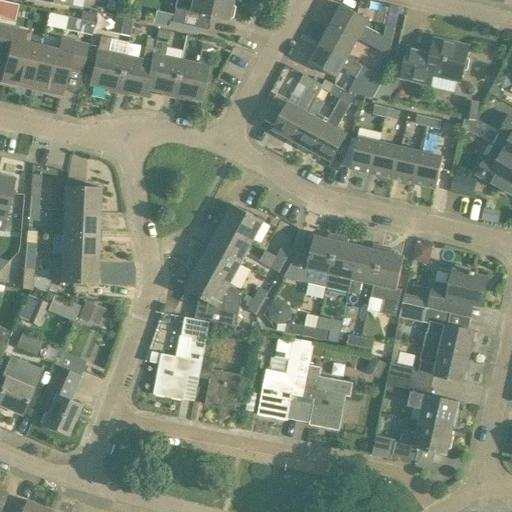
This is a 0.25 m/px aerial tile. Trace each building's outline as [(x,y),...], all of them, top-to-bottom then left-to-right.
[(0,0),(0,14),(15,19),(19,5),(0,0)] [(70,9),(71,0),(30,0),(31,0),(70,9)] [(176,0),(175,9),(172,24),(199,29),(202,15),(227,21),(227,20),(231,18),(234,8),(230,5),(231,0),(176,0)] [(383,37),(364,26),(367,21),(341,6),(331,24),(358,39),(386,54),(388,55),(395,28),(386,25),(383,37)] [(79,19),(93,22),(94,14),(81,11),(79,19)] [(347,58),(358,39),(331,24),(321,44),(347,58)] [(1,83),(31,90),(40,49),(21,44),(24,33),(0,27),(0,53),(8,55),(1,83)] [(125,57),(107,53),(110,39),(100,37),(89,86),(117,92),(125,57)] [(140,61),(125,57),(117,92),(144,99),(146,90),(156,41),(145,39),(140,61)] [(467,48),(435,40),(432,53),(409,48),(402,78),(431,84),(433,76),(460,82),(467,48)] [(59,53),(40,49),(31,90),(60,96),(66,68),(80,71),(86,47),(61,41),(59,53)] [(180,61),(162,57),(165,43),(156,41),(146,90),(172,96),(180,61)] [(201,44),(196,65),(180,61),(172,96),(200,102),(213,47),(201,44)] [(362,66),(347,58),(321,44),(310,65),(336,79),(342,68),(347,71),(346,73),(356,78),(362,66)] [(386,54),(375,74),(384,78),(394,58),(388,55),(386,54)] [(367,69),(354,94),(372,99),(384,78),(375,74),(367,69)] [(295,108),(288,105),(291,98),(280,92),(267,116),(278,122),(273,131),(292,141),(316,98),(323,85),(303,75),(299,83),(306,87),(295,108)] [(329,94),(339,100),(343,92),(334,86),(329,94)] [(354,97),(343,92),(339,100),(326,125),(311,152),(330,162),(345,135),(336,131),(354,97)] [(326,125),(315,119),(324,102),(316,98),(292,141),(311,152),(326,125)] [(464,119),(477,121),(479,99),(465,98),(463,119),(464,119)] [(385,117),(387,107),(374,104),(372,114),(385,117)] [(400,110),(387,107),(385,117),(398,120),(400,110)] [(427,127),(429,118),(417,114),(414,124),(427,127)] [(499,134),(492,147),(511,157),(511,118),(506,116),(497,133),(499,134)] [(442,121),(429,118),(427,127),(440,130),(442,121)] [(464,119),(463,129),(480,137),(481,121),(477,121),(464,119)] [(357,139),(357,140),(352,139),(341,167),(350,169),(350,171),(371,176),(378,144),(357,139)] [(371,176),(392,181),(400,149),(378,144),(371,176)] [(511,157),(492,147),(486,158),(484,157),(474,175),(511,195),(511,157)] [(421,154),(400,149),(392,181),(414,186),(421,154)] [(442,159),(421,154),(414,186),(435,190),(442,159)] [(458,173),(452,189),(474,197),(480,181),(458,173)] [(31,174),(28,210),(38,210),(41,175),(31,174)] [(15,180),(0,176),(0,216),(6,218),(15,180)] [(63,187),(62,211),(98,213),(99,188),(63,187)] [(232,205),(220,227),(251,244),(263,222),(232,205)] [(38,210),(28,210),(27,220),(37,221),(38,210)] [(97,237),(98,213),(62,211),(61,235),(97,237)] [(240,265),(251,244),(220,227),(209,248),(240,265)] [(26,231),(23,260),(34,261),(36,232),(26,231)] [(96,260),(97,237),(61,235),(60,259),(96,260)] [(284,278),(327,288),(338,238),(328,236),(327,241),(314,238),(309,256),(297,253),(284,278)] [(327,288),(349,293),(360,249),(346,245),(348,240),(338,238),(327,288)] [(276,256),(285,261),(291,250),(282,245),(276,256)] [(362,283),(374,286),(383,248),(373,246),(372,252),(360,249),(349,293),(359,296),(362,283)] [(228,286),(240,265),(209,248),(197,269),(228,286)] [(401,290),(398,289),(405,259),(391,256),(392,251),(383,248),(374,286),(371,297),(384,300),(382,313),(395,316),(401,290)] [(270,268),(279,273),(285,261),(276,256),(270,268)] [(47,283),(59,284),(95,285),(96,260),(60,259),(60,262),(48,261),(47,283)] [(31,289),(34,261),(23,260),(21,289),(31,289)] [(242,293),(228,286),(197,269),(186,291),(216,308),(213,323),(236,328),(242,293)] [(404,293),(402,303),(451,313),(470,317),(473,306),(481,307),(487,279),(474,276),(474,274),(470,273),(469,275),(453,271),(450,284),(432,280),(428,299),(404,293)] [(253,299),(262,304),(268,292),(260,288),(253,299)] [(25,321),(38,326),(46,305),(48,305),(51,304),(76,308),(78,299),(30,291),(21,310),(28,314),(25,321)] [(278,298),(268,315),(285,325),(295,308),(278,298)] [(247,311),(256,315),(262,304),(253,299),(247,311)] [(83,300),(80,317),(102,322),(106,305),(83,300)] [(475,333),(448,327),(451,313),(402,303),(399,317),(430,324),(428,333),(426,333),(422,347),(470,358),(475,333)] [(148,363),(158,365),(152,395),(183,402),(188,376),(196,378),(200,358),(207,323),(199,322),(183,319),(179,337),(190,339),(186,360),(150,353),(148,363)] [(286,333),(316,338),(318,329),(288,324),(286,333)] [(0,357),(11,331),(0,326),(0,357)] [(329,331),(318,329),(316,338),(328,340),(329,331)] [(34,356),(41,342),(21,333),(14,347),(34,356)] [(345,351),(358,353),(361,337),(348,335),(345,351)] [(374,339),(361,337),(358,353),(371,355),(374,339)] [(292,396),(303,398),(308,367),(312,344),(302,342),(293,386),(264,380),(257,416),(287,422),(292,396)] [(470,358),(422,347),(419,361),(420,361),(418,371),(434,375),(434,377),(463,384),(470,358)] [(12,358),(4,378),(0,387),(0,407),(19,416),(31,390),(16,384),(25,364),(12,358)] [(215,361),(200,358),(196,378),(209,380),(204,405),(234,411),(241,376),(213,370),(215,361)] [(391,362),(388,378),(411,384),(415,367),(391,362)] [(81,376),(55,366),(43,392),(52,397),(41,425),(66,436),(78,406),(71,403),(81,376)] [(320,369),(308,367),(303,398),(313,400),(309,426),(339,431),(345,397),(350,398),(352,384),(318,378),(320,369)] [(411,384),(388,378),(385,391),(409,396),(411,384)] [(459,411),(457,410),(458,403),(411,393),(408,406),(422,409),(419,422),(452,430),(454,424),(456,424),(459,411)] [(415,461),(418,450),(446,456),(448,449),(450,450),(453,437),(451,437),(452,430),(419,422),(417,433),(403,430),(400,443),(395,441),(392,456),(415,461)] [(49,511),(24,502),(20,511),(49,511)]
